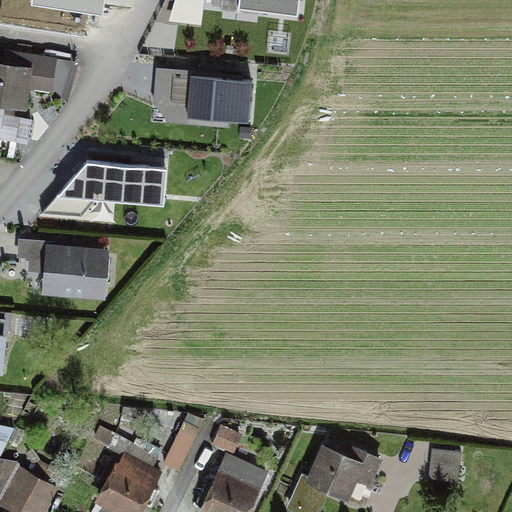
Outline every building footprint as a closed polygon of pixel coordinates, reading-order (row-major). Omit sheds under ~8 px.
[(32,0),(32,4),(102,15),(104,0),(32,0)] [(299,17),(301,0),(240,0),(239,9),(299,17)] [(23,76),(50,80),(53,59),(14,53),(14,52),(3,50),(1,67),(0,66),(0,101),(19,104),(23,76)] [(247,118),(250,79),(195,74),(192,113),(247,118)] [(165,204),(168,169),(89,162),(42,216),(82,219),(100,198),(165,204)] [(99,293),(103,253),(48,249),(49,243),(18,240),(17,255),(47,258),(44,289),(99,293)] [(0,419),(7,421),(10,406),(0,404),(0,419)] [(163,461),(177,467),(196,429),(182,422),(163,461)] [(211,443),(225,449),(233,432),(219,426),(211,443)] [(134,511),(141,501),(148,505),(156,490),(149,486),(156,472),(148,468),(155,456),(99,427),(93,437),(122,453),(98,498),(124,511),(134,511)] [(311,511),(323,486),(344,495),(352,477),(366,483),(377,458),(353,448),(348,459),(322,447),(308,477),(300,473),(287,502),(308,511),(311,511)] [(456,482),(459,452),(430,448),(426,478),(456,482)] [(242,511),(261,472),(226,455),(217,477),(209,473),(194,505),(209,511),(242,511)] [(0,486),(13,462),(0,460),(0,486)] [(15,511),(31,511),(47,483),(25,471),(5,506),(15,511)]
